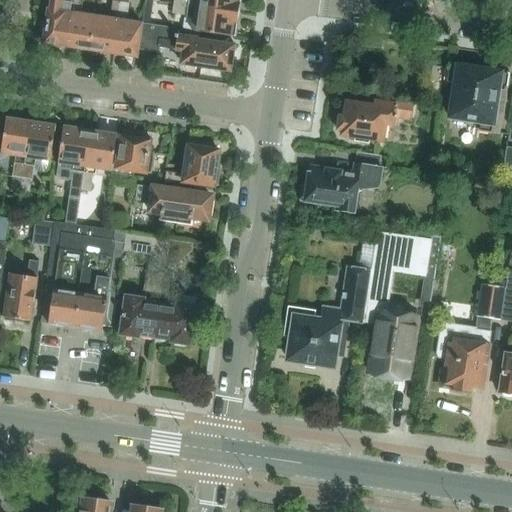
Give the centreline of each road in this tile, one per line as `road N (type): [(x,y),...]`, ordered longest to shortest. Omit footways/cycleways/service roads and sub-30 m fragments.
road 1 (tertiary): [(219,451),(271,116)]
road 2 (secondary): [(511,494),(219,451)]
road 3 (residential): [(271,116),(11,81)]
road 4 (residential): [(511,31),(287,1)]
road 5 (secondary): [(219,451),(0,418)]
